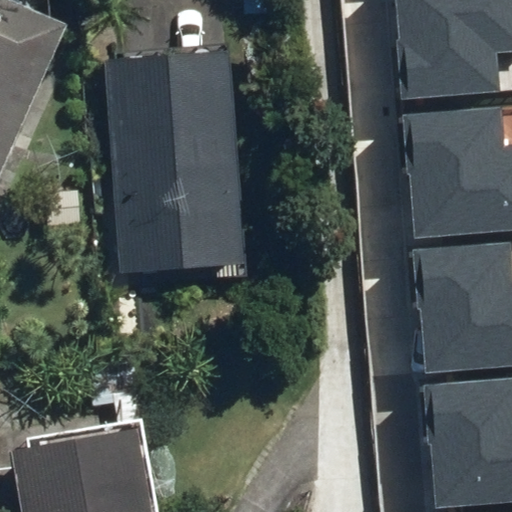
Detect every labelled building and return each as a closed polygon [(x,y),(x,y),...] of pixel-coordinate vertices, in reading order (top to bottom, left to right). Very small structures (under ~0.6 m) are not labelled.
[(0,0),(0,158),(61,25),(4,0),(0,0)] [(511,0),(399,0),(405,83),(496,77),(494,50),(511,48),(511,0)] [(226,50),(101,59),(118,273),(242,263),(226,50)] [(403,102),(412,228),(511,221),(511,129),(506,130),(503,96),(403,102)] [(511,232),(413,239),(422,365),(511,358),(511,232)] [(511,368),(422,374),(431,500),(511,494),(511,368)] [(146,511),(131,428),(6,450),(16,511),(146,511)]
